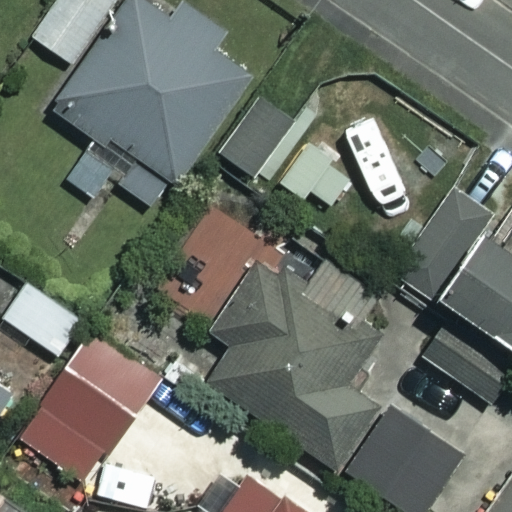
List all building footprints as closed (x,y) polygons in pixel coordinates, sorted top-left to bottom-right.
[(252,60),(162,0),(57,0),(33,37),(75,65),(49,105),(94,136),(67,178),(96,197),(110,177),(154,206),(252,60)] [(332,208),(364,162),(271,96),(228,156),(289,199),(299,185),(332,208)] [(511,251),(444,204),(399,268),(511,347),(511,251)] [(378,335),(264,250),(209,325),(232,342),(204,380),(327,471),(375,407),(342,383),(378,335)] [(77,316),(25,280),(1,315),(53,351),(77,316)] [(511,365),(437,321),(416,356),(490,400),(511,365)] [(159,377),(91,324),(12,426),(80,479),(159,377)] [(0,418),(14,400),(0,389),(0,418)] [(288,511),(239,477),(213,511),(288,511)] [(22,511),(0,497),(0,511),(22,511)]
